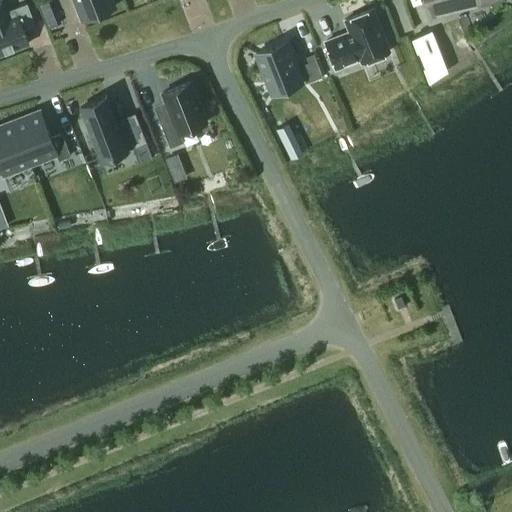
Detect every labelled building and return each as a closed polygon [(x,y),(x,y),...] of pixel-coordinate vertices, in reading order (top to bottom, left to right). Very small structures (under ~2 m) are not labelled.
[(8,11),(3,0),(0,0),(0,53),(29,42),(23,28),(34,24),(27,4),(8,11)] [(48,0),(41,0),(37,2),(48,28),(58,24),(48,0)] [(114,6),(112,0),(75,0),(83,18),(114,6)] [(425,0),(431,13),(432,16),(500,0),(425,0)] [(361,62),(390,50),(373,8),(344,19),(349,31),(325,41),(335,67),(359,57),(361,62)] [(286,40),(256,52),(272,93),(302,81),(286,40)] [(308,61),(299,65),(304,75),(320,68),(314,52),(306,56),(308,61)] [(184,141),(180,131),(205,121),(190,81),(163,91),(171,112),(159,117),(170,146),(184,141)] [(100,160),(128,149),(108,96),(79,107),(100,160)] [(51,137),(40,109),(11,120),(28,164),(56,153),(59,159),(71,155),(62,132),(51,137)] [(0,124),(0,172),(3,172),(3,174),(28,164),(11,120),(0,124)] [(130,148),(134,147),(140,162),(153,157),(140,126),(124,133),(130,148)] [(178,152),(166,157),(169,165),(181,161),(178,152)]
